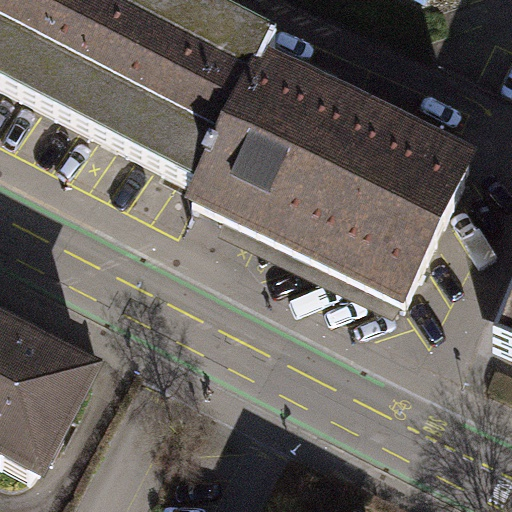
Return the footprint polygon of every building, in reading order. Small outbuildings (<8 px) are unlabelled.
[(0,0),(0,94),(203,199),(261,80),(264,81),(277,54),(172,0),(0,0)] [(400,0),(426,12),(432,0),(400,0)] [(277,54),(264,81),(324,110),(339,79),(278,52),(277,54)] [(261,80),(203,199),(201,198),(193,214),(405,316),(471,181),(324,110),(264,81),(261,80)] [(511,312),(494,358),(511,365),(511,312)] [(0,339),(0,459),(6,463),(1,474),(30,489),(37,479),(40,480),(90,385),(87,384),(98,364),(56,342),(45,363),(0,339)]
